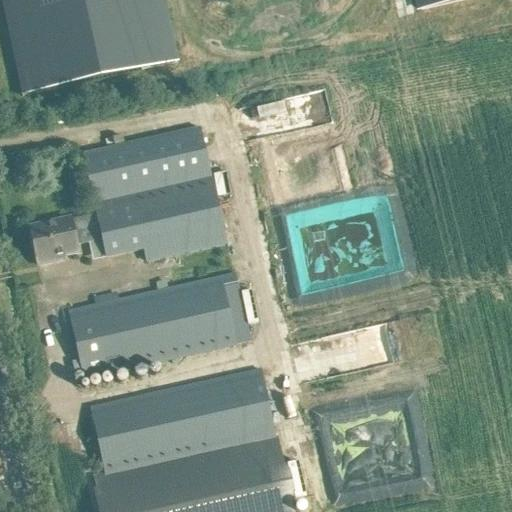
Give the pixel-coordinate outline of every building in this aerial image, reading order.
[(163,0),(1,0),(23,97),(177,64),(163,0)] [(413,0),(416,11),(464,0),(413,0)] [(200,129),(102,151),(83,155),(96,215),(94,215),(99,237),(101,236),(106,259),(144,250),(146,263),(166,258),(227,245),(212,178),(211,178),(200,129)] [(99,237),(94,215),(70,221),(70,220),(30,229),(37,262),(78,253),(75,242),(99,237)] [(88,300),(72,303),(74,311),(64,314),(65,318),(70,317),(83,380),(251,342),(235,275),(90,308),(88,300)] [(261,370),(110,405),(90,409),(95,433),(86,435),(91,454),(100,452),(105,475),(105,476),(276,438),(261,370)] [(292,511),(276,438),(105,476),(105,475),(94,477),(102,511),(292,511)]
